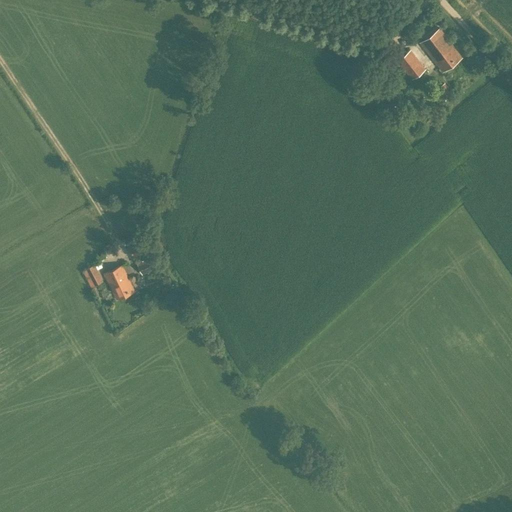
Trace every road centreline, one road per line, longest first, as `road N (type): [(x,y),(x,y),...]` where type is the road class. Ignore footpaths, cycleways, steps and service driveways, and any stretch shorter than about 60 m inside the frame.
road 1 (track): [(224,0),(368,43),(430,0)]
road 2 (unknown): [(0,59),(118,235)]
